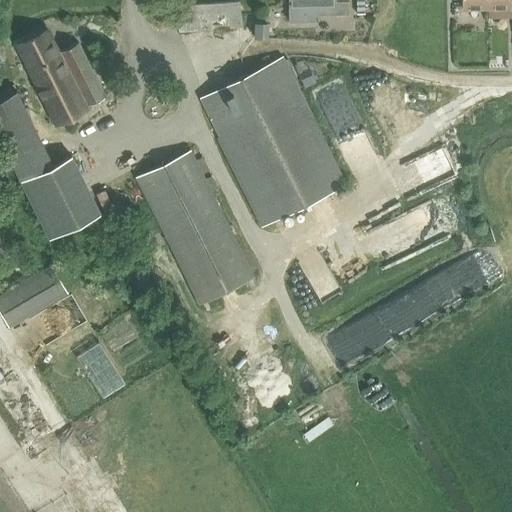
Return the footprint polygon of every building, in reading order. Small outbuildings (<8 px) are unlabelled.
[(167,24),(179,23),(179,31),(241,26),(240,0),(165,5),(167,24)] [(290,0),(290,8),(291,22),(315,22),(315,8),(335,7),(335,13),(348,13),(347,0),(290,0)] [(363,0),(355,0),(356,13),(364,13),(363,0)] [(268,38),(269,23),(256,22),(255,37),(268,38)] [(78,41),(59,51),(48,29),(16,45),(56,125),(88,109),(86,104),(105,95),(78,41)] [(283,56),(201,97),(264,224),(346,183),(283,56)] [(0,135),(21,178),(52,163),(17,91),(0,99),(0,135)] [(200,303),(255,276),(191,149),(136,176),(200,303)] [(48,239),(98,214),(69,156),(18,182),(48,239)] [(0,268),(0,257),(8,253),(0,239),(0,273),(3,272),(0,268)] [(0,306),(11,325),(67,292),(51,265),(23,282),(20,276),(8,283),(7,281),(0,285),(0,306)] [(120,289),(106,265),(91,273),(105,297),(120,289)]
